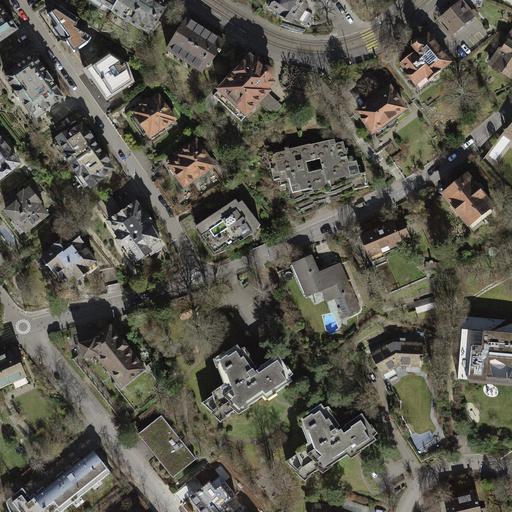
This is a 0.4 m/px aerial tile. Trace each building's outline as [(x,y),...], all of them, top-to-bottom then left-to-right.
[(94,0),(112,11),(119,0),(94,0)] [(149,34),(165,8),(156,2),(157,0),(156,0),(119,0),(112,11),(149,34)] [(303,3),(305,0),(275,0),(270,8),(291,22),(294,18),(306,25),(312,15),(305,10),(307,5),(303,3)] [(461,1),(441,19),(453,33),(474,16),(461,1)] [(0,41),(15,31),(0,9),(0,41)] [(90,38),(52,13),(48,15),(57,28),(54,30),(59,37),(65,38),(74,52),(87,43),(90,38)] [(186,19),(167,50),(202,72),(208,62),(211,64),(224,42),(186,19)] [(511,35),(503,50),(500,48),(490,64),(511,78),(511,35)] [(410,55),(399,65),(420,89),(430,81),(436,81),(440,78),(439,73),(441,72),(440,70),(450,62),(428,36),(421,42),(418,40),(416,40),(413,41),(412,44),(412,46),(413,48),(408,53),(410,55)] [(132,82),(125,65),(110,55),(87,71),(107,100),(132,82)] [(62,98),(34,58),(5,78),(15,92),(12,94),(17,101),(20,99),(35,120),(46,112),(44,110),(62,98)] [(252,62),(248,58),(213,96),(241,121),(248,114),(249,115),(255,108),(254,107),(268,91),(266,89),(272,83),(269,80),(272,76),(272,74),(271,71),(270,69),(268,68),(265,68),(262,68),(254,60),(252,62)] [(382,94),(358,111),(372,129),(373,130),(376,131),(378,131),(381,130),(387,126),(389,129),(398,122),(396,119),(400,116),(401,115),(402,113),(403,111),(402,110),(404,108),(387,85),(379,91),(382,94)] [(174,119),(157,95),(148,101),(147,100),(140,105),(141,107),(133,112),(136,117),(133,119),(143,134),(146,132),(150,136),(174,119)] [(80,125),(53,145),(61,156),(64,154),(71,164),(96,146),(80,125)] [(335,144),(334,139),(310,144),(314,160),(321,159),(329,195),(368,186),(365,173),(362,173),(360,165),(355,167),(352,155),(349,156),(348,148),(345,149),(343,142),(335,144)] [(0,177),(18,164),(0,141),(0,177)] [(204,154),(196,142),(172,158),(175,162),(170,166),(170,169),(171,172),(173,174),(176,175),(184,186),(197,177),(200,177),(204,176),(206,173),(207,170),(215,164),(207,152),(204,154)] [(314,160),(310,144),(288,150),(288,147),(266,152),(273,180),(279,179),(281,186),(287,185),(289,196),(294,195),(296,205),(326,199),(327,203),(331,202),(329,195),(321,159),(314,160)] [(96,146),(71,164),(78,174),(75,177),(83,188),(88,184),(90,186),(113,169),(96,146)] [(468,175),(444,195),(473,231),(483,222),(481,220),(492,212),(489,208),(492,205),(481,191),(483,190),(477,183),(475,185),(468,175)] [(38,201),(28,189),(13,202),(15,204),(6,211),(13,220),(11,222),(21,234),(46,215),(36,203),(38,201)] [(109,222),(122,213),(110,195),(97,204),(109,222)] [(238,204),(236,200),(196,227),(214,253),(226,245),(227,247),(239,240),(240,242),(252,234),(253,236),(259,225),(243,201),(238,204)] [(122,213),(109,222),(126,247),(122,249),(131,261),(136,257),(138,259),(140,257),(142,259),(148,255),(146,253),(148,251),(147,248),(159,240),(152,230),(153,229),(150,224),(151,223),(145,216),(144,216),(135,204),(122,213)] [(410,239),(401,218),(361,236),(370,257),(410,239)] [(83,241),(76,232),(64,241),(63,240),(54,247),(55,248),(43,258),(53,270),(55,268),(63,277),(61,279),(64,283),(75,275),(77,278),(86,271),(88,274),(98,266),(80,244),(83,241)] [(511,238),(497,250),(501,256),(511,247),(511,238)] [(497,252),(497,250),(495,248),(492,248),(490,249),(489,251),(489,253),(490,255),(492,256),(494,256),(496,255),(497,252)] [(311,257),(294,264),(307,295),(322,288),(327,300),(337,296),(346,295),(353,310),(358,308),(339,265),(318,274),(311,257)] [(427,262),(427,271),(436,271),(436,275),(442,275),(442,262),(427,262)] [(372,271),(362,275),(364,281),(374,277),(372,271)] [(434,297),(415,303),(418,314),(437,308),(434,297)] [(122,341),(109,327),(94,339),(79,342),(82,357),(96,355),(122,386),(144,368),(127,347),(128,346),(123,340),(122,341)] [(511,332),(462,329),(458,379),(511,383),(511,332)] [(424,358),(425,345),(393,343),(388,346),(387,344),(370,353),(385,379),(396,373),(393,367),(398,364),(406,365),(406,371),(420,371),(420,366),(421,366),(421,361),(423,361),(423,358),(424,358)] [(243,354),(237,345),(222,355),(223,359),(216,364),(224,384),(212,392),(212,395),(201,403),(215,415),(217,413),(223,418),(242,406),(244,409),(270,392),(273,394),(292,381),(286,372),(288,370),(278,355),(257,369),(246,352),(243,354)] [(14,351),(0,357),(0,387),(25,376),(14,351)] [(327,413),(321,404),(306,414),(307,418),(300,423),(308,443),(296,451),(296,454),(285,462),(299,474),(301,472),(307,477),(326,465),(329,467),(354,450),(357,453),(376,439),(370,431),(372,429),(362,413),(341,428),(330,411),(327,413)] [(126,412),(119,418),(124,425),(132,419),(126,412)] [(162,415),(138,434),(172,478),(196,459),(162,415)] [(60,511),(110,473),(93,451),(81,461),(79,459),(72,464),(74,467),(69,470),(64,474),(62,472),(56,477),(58,479),(44,490),(43,488),(37,493),(38,495),(35,498),(31,500),(22,489),(7,502),(8,509),(9,511),(60,511)] [(248,511),(220,477),(211,484),(210,482),(189,498),(200,511),(248,511)] [(480,511),(476,491),(458,494),(458,498),(442,502),(444,511),(447,510),(447,511),(480,511)]
